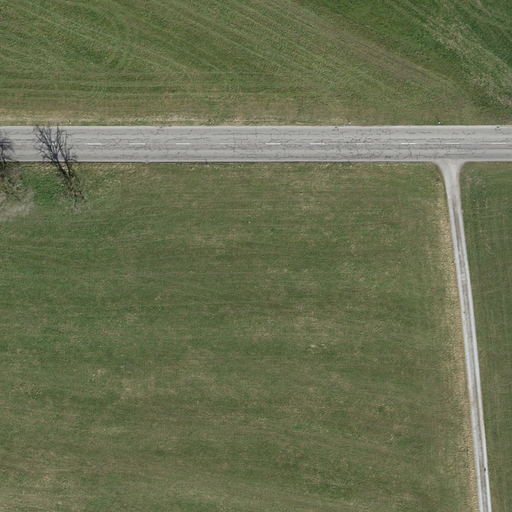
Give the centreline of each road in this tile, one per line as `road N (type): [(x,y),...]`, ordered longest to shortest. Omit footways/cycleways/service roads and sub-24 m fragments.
road 1 (tertiary): [(511,144),(0,144)]
road 2 (track): [(486,511),(447,144)]
